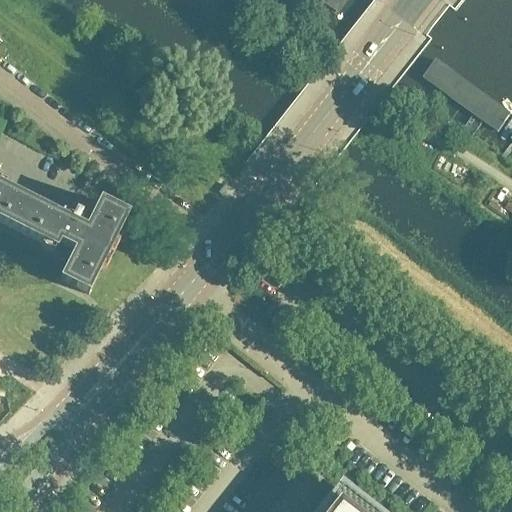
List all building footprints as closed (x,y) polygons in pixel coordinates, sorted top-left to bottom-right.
[(358,14),(336,0),(299,0),(347,31),(358,14)] [(511,0),(484,0),(511,19),(511,0)] [(433,60),(420,79),(495,131),(508,112),(433,60)] [(511,132),(502,126),(491,143),(511,156),(511,132)] [(73,145),(0,227),(0,258),(61,311),(149,211),(73,145)] [(374,511),(340,485),(318,511),(374,511)]
